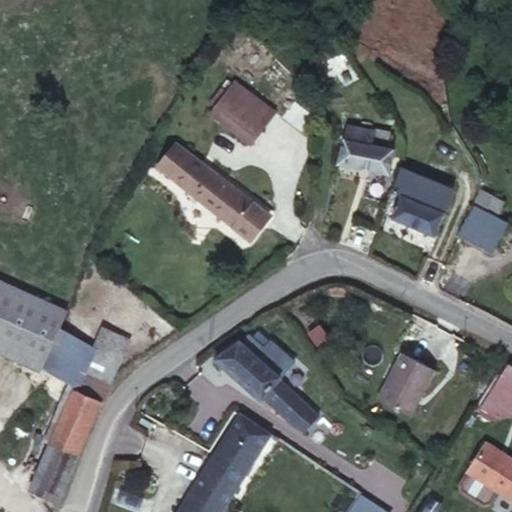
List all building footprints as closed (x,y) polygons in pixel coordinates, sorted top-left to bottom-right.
[(231,104),(244,86),(230,76),(208,109),(249,137),(259,123),(231,104)] [(271,105),(244,86),(231,104),(259,123),(271,105)] [(359,120),(348,116),(333,160),(384,178),(393,155),(368,146),(372,135),(357,128),(359,120)] [(263,206),(171,135),(155,157),(248,227),(263,206)] [(454,191),(401,168),(393,193),(402,196),(393,217),(436,235),(454,191)] [(499,196),(479,184),(473,197),(492,208),(499,196)] [(268,207),(277,218),(291,207),(282,195),(268,207)] [(502,222),(470,206),(457,232),(489,248),(502,222)] [(66,302),(0,272),(0,350),(38,368),(66,302)] [(83,417),(108,348),(115,328),(88,319),(27,486),(60,497),(83,417)] [(247,329),(239,339),(237,337),(222,357),(300,417),(316,398),(271,363),(278,353),(247,329)] [(434,366),(402,349),(380,395),(410,412),(434,366)] [(511,404),(511,366),(507,363),(483,401),(504,416),(511,404)] [(219,511),(234,491),(262,450),(270,438),(239,418),(229,432),(204,468),(172,511),(219,511)] [(496,482),(511,493),(511,456),(485,438),(459,475),(460,481),(481,496),(487,495),(496,482)]
